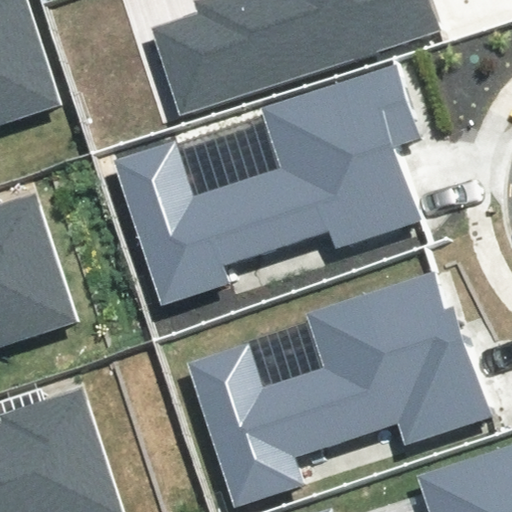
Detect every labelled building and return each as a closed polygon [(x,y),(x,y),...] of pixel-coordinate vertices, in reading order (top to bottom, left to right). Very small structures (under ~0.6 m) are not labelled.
[(0,0),(0,125),(72,101),(36,0),(0,0)] [(169,24),(195,107),(454,28),(444,0),(208,0),(212,11),(169,24)] [(121,156),(165,299),(249,274),(243,253),(337,225),(342,242),(431,215),(405,132),(424,126),(405,64),(276,102),(292,155),(206,181),(192,135),(121,156)] [(0,348),(91,317),(47,189),(0,205),(0,348)] [(199,357),(245,497),(311,476),(304,454),(407,420),(415,444),(500,416),(465,307),(456,310),(442,269),(316,310),(333,362),(280,379),(266,336),(199,357)] [(0,511),(116,511),(141,504),(96,376),(0,409),(0,511)] [(314,511),(511,511),(511,445),(436,468),(449,511),(354,511),(351,501),(314,511)]
